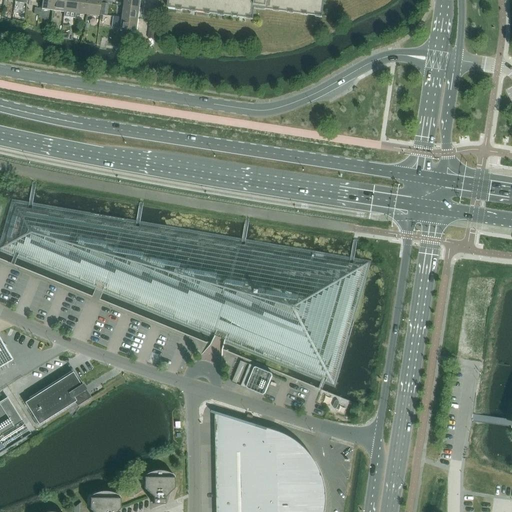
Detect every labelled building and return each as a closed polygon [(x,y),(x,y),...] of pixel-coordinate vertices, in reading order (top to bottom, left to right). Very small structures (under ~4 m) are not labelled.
[(41,0),(41,9),(52,10),(53,0),(41,0)] [(53,0),(52,10),(64,12),(65,0),(53,0)] [(65,0),(64,12),(75,13),(76,0),(65,0)] [(76,0),(75,13),(86,15),(88,0),(76,0)] [(88,0),(86,15),(98,16),(100,0),(88,0)] [(168,0),(167,8),(168,8),(252,19),(252,20),(252,19),(254,8),(260,9),(263,9),(310,15),(321,16),(321,17),(322,17),(323,0),(168,0)] [(140,8),(124,6),(123,17),(138,19),(140,8)] [(138,19),(123,17),(121,29),(137,31),(138,19)] [(0,251),(14,257),(17,259),(95,290),(102,293),(214,339),(215,337),(225,341),(224,343),(321,382),(324,384),(335,388),(352,329),(371,261),(354,258),(352,258),(350,257),(245,239),(244,239),(242,239),(140,221),(137,221),(33,203),(29,202),(12,199),(0,240),(0,251)] [(0,367),(12,360),(5,348),(6,346),(3,343),(3,344),(0,339),(0,367)] [(272,376),(272,375),(272,374),(271,373),(256,367),(255,367),(255,368),(254,368),(254,369),(247,386),(246,387),(247,388),(248,389),(256,392),(262,395),(263,395),(264,394),(265,394),(272,376)] [(89,399),(72,373),(24,403),(38,425),(75,402),(78,406),(89,399)] [(7,397),(0,401),(0,435),(12,428),(16,435),(27,429),(7,397)] [(286,436),(277,432),(277,431),(213,411),(213,413),(217,415),(218,511),(323,511),(324,511),(325,502),(325,494),(324,485),(321,476),(318,468),(314,461),(310,456),(303,448),(295,441),(286,436)] [(143,488),(152,497),(152,504),(164,504),(164,497),(173,488),(173,477),(174,477),(172,475),(171,474),(169,473),(166,472),(165,472),(163,472),(161,471),(159,471),(157,471),(154,471),(153,472),(150,472),(148,473),(146,474),(144,475),(142,476),(143,477),(143,476),(143,488)] [(92,511),(115,511),(119,509),(119,497),(120,498),(120,497),(118,496),(116,495),(115,494),(112,493),(111,493),(109,492),(106,492),(105,492),(103,492),(100,492),(98,493),(96,493),(94,494),(92,495),(90,496),(89,497),(88,497),(89,497),(89,509),(92,511)]
